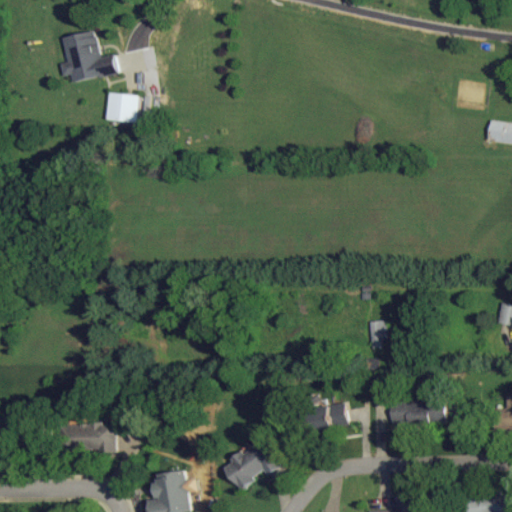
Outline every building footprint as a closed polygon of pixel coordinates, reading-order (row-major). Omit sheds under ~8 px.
[(66,36),(71,62),(65,63),(67,75),(75,74),(76,81),(121,72),(117,53),(105,56),(99,29),(66,36)] [(111,120),(142,121),(142,94),(112,93),(111,120)] [(492,140),(511,141),(511,121),(494,120),(492,140)] [(511,303),(505,302),(503,323),(511,324),(511,303)] [(373,321),(376,348),(392,346),(388,319),(373,321)] [(449,422),(449,400),(394,402),(395,424),(449,422)] [(349,403),(329,404),(328,402),(316,403),(318,427),(351,426),(349,403)] [(120,448),(119,423),(68,424),(69,449),(120,448)] [(0,450),(19,451),(20,427),(0,426),(0,450)] [(284,466),(268,441),(258,448),(255,444),(233,458),(237,463),(229,468),(243,488),(269,472),(271,474),(284,466)] [(194,511),(195,511),(192,492),(195,491),(193,478),(189,479),(188,470),(157,474),(160,500),(152,501),(152,511),(194,511)] [(421,511),(421,494),(405,494),(405,509),(371,510),(371,511),(421,511)] [(469,511),(511,511),(511,495),(470,496),(469,511)]
